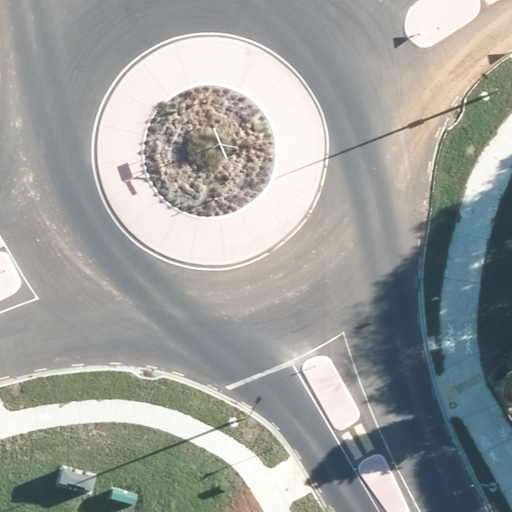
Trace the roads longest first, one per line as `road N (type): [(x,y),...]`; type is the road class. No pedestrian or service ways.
road 1 (residential): [(314,308),(258,332),(198,336),(140,321),(90,288),(53,240)]
road 2 (residential): [(361,50),(388,102),(396,160),(385,217),(357,268),(314,308)]
road 3 (residential): [(53,240),(35,187),(34,132),(50,78),(81,32),(124,0)]
road 4 (residential): [(410,511),(314,308)]
